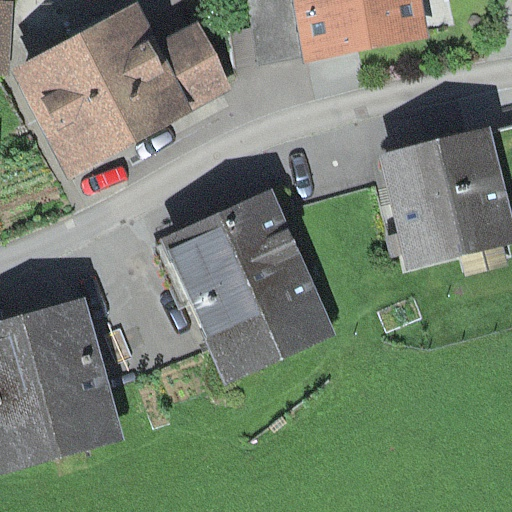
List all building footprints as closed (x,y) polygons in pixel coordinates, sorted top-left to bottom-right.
[(407,0),(298,0),(310,53),(414,30),(407,0)] [(145,6),(15,75),(67,172),(218,92),(187,33),(165,44),(145,6)] [(479,136),(378,161),(404,266),(505,241),(479,136)] [(259,203),(165,248),(225,375),(320,331),(259,203)] [(70,313),(0,331),(0,465),(103,439),(70,313)]
